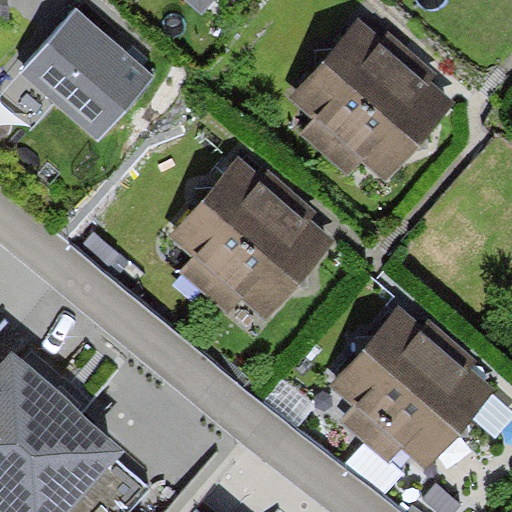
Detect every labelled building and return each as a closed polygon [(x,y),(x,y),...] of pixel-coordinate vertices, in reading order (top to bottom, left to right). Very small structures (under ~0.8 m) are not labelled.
[(189,0),(205,13),(216,0),(189,0)] [(153,77),(77,10),(19,75),(96,142),(153,77)] [(360,23),(291,98),(314,119),(301,133),(354,182),(367,168),(388,187),(457,112),(428,86),(436,77),(388,33),(380,41),(360,23)] [(263,181),(237,158),(166,239),(192,261),(179,275),(206,299),(297,195),(271,173),(263,181)] [(319,215),(297,195),(206,299),(232,320),(248,302),(269,321),(336,243),(312,223),(319,215)] [(371,439),(445,349),(388,303),(315,394),(371,439)] [(498,392),(445,349),(371,439),(424,482),(498,392)] [(71,511),(123,450),(13,360),(0,376),(0,511),(71,511)]
